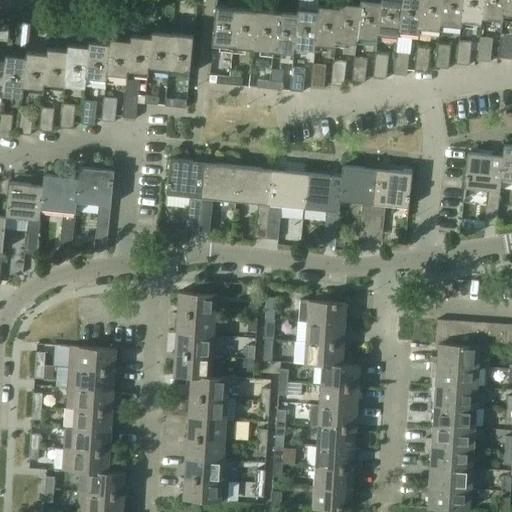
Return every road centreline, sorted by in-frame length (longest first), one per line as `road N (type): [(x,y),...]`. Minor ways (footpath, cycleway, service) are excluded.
road 1 (residential): [(387,511),(398,354),(383,325),(385,270)]
road 2 (residential): [(149,497),(165,259)]
road 3 (unclassified): [(165,259),(205,253),(385,270)]
road 4 (residential): [(426,262),(436,84)]
road 5 (residential): [(287,106),(436,84)]
road 6 (residential): [(0,155),(131,142)]
road 7 (residential): [(123,266),(131,142)]
